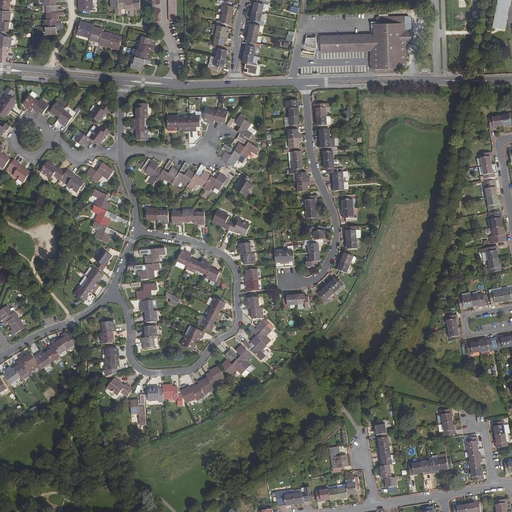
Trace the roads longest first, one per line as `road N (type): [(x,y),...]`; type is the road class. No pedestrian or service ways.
road 1 (residential): [(136,231),(188,240),(226,259),(236,274),(238,325),(197,366),(144,372),(131,362),(128,315),(111,293)]
road 2 (residential): [(279,289),(288,280),(316,278),(335,238),(310,153),(305,82)]
road 3 (residential): [(305,82),(511,79)]
road 4 (residential): [(0,69),(124,80)]
